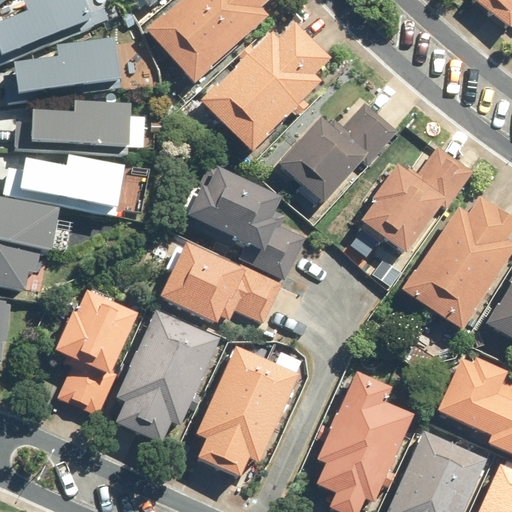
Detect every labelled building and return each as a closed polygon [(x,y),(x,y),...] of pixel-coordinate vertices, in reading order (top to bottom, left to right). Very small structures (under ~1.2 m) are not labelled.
[(0,56),(3,63),(92,26),(80,0),(39,0),(25,6),(30,17),(0,29),(0,56)] [(142,0),(150,10),(162,0),(142,0)] [(183,0),(146,31),(194,87),(213,70),(212,69),(269,19),(262,11),(275,0),(183,0)] [(511,0),(472,0),(511,31),(511,30),(511,0)] [(332,63),(296,27),(279,43),(273,35),(255,52),(249,47),(238,59),(243,64),(201,105),(253,157),(293,115),(299,119),(310,108),(305,103),(321,86),(316,80),(332,63)] [(21,100),(120,86),(114,46),(54,55),(55,64),(16,69),(21,100)] [(322,119),(278,167),(324,208),(363,166),(368,169),(400,133),(365,102),(343,126),(334,119),(329,125),(322,119)] [(34,148),(130,155),(133,110),(72,106),(71,119),(37,117),(34,148)] [(376,204),(361,225),(408,258),(443,208),(448,212),(474,174),(438,148),(418,175),(410,170),(407,174),(397,166),(373,202),(376,204)] [(20,197),(117,215),(125,172),(68,162),(66,172),(26,164),(20,197)] [(188,220),(259,254),(253,268),(286,282),(305,241),(281,230),(287,217),(277,213),(283,200),(210,166),(197,191),(201,192),(188,220)] [(511,259),(511,244),(509,243),(511,238),(511,221),(480,200),(470,217),(459,211),(416,276),(415,274),(402,293),(464,335),(478,313),(476,313),(511,259)] [(0,246),(51,258),(61,217),(0,202),(0,246)] [(241,266),(239,270),(186,246),(160,301),(217,329),(222,319),(230,323),(235,312),(264,326),(283,286),(241,266)] [(0,293),(31,299),(39,260),(0,252),(0,293)] [(511,282),(510,286),(511,287),(511,288),(500,309),(498,309),(488,325),(487,327),(511,342),(511,282)] [(55,354),(74,363),(57,399),(98,417),(116,376),(113,374),(138,318),(86,295),(79,311),(75,310),(55,354)] [(194,398),(219,343),(156,314),(131,368),(124,365),(117,379),(124,382),(115,403),(125,407),(116,427),(161,448),(170,428),(180,432),(189,412),(195,415),(202,401),(194,398)] [(488,325),(480,319),(474,329),(482,334),(487,327),(488,325)] [(196,439),(206,444),(198,462),(240,481),(249,462),(259,467),(299,378),(236,350),(196,439)] [(438,415),(493,440),(489,447),(511,457),(511,374),(501,369),(499,372),(477,361),(474,367),(463,363),(438,415)] [(337,498),(330,511),(361,511),(365,504),(375,507),(415,418),(385,406),(393,392),(356,376),(317,465),(326,469),(317,489),(337,498)] [(390,511),(466,511),(488,465),(424,435),(390,511)] [(511,511),(511,472),(500,468),(481,511),(511,511)]
